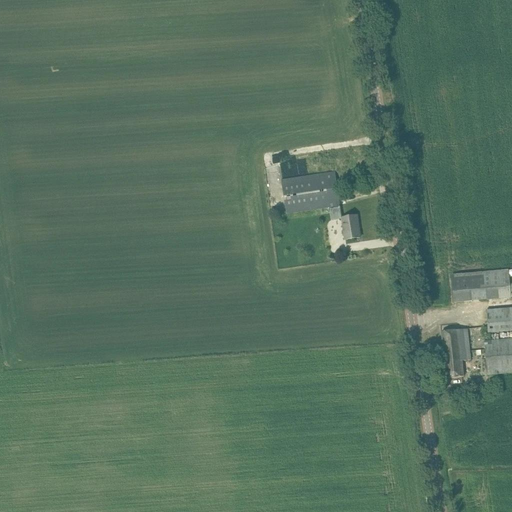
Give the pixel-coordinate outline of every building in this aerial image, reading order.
[(272,114),(228,120),(232,147),(276,141),(272,114)] [(325,174),(282,181),(287,210),(288,214),(320,209),(340,206),(335,172),(325,174)] [(340,207),(330,208),(331,214),(331,215),(332,220),(342,219),(342,218),(340,207)] [(342,219),(343,219),(346,240),(350,239),(360,238),(357,216),(342,218),(342,219)] [(509,271),(452,276),(454,303),(511,298),(509,271)] [(511,331),(511,308),(487,311),(489,333),(511,331)] [(467,330),(441,332),(446,379),(465,377),(463,360),(470,360),(467,330)] [(511,373),(511,340),(484,343),(487,375),(511,373)]
